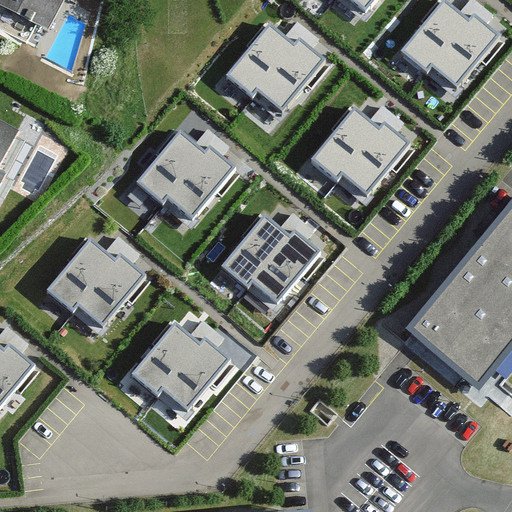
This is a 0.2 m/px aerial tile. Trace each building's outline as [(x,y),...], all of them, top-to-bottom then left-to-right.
[(0,0),(0,8),(46,32),(63,0),(0,0)] [(333,0),(335,2),(337,0),(345,0),(366,16),(380,0),(333,0)] [(469,17),(447,0),(440,0),(396,56),(427,85),(429,82),(455,103),(506,40),(473,12),(469,17)] [(271,20),(221,79),(253,103),(257,98),(284,120),(330,63),(298,36),(293,41),(271,20)] [(355,104),(305,163),(336,192),(340,189),(364,207),(416,148),(384,120),(376,125),(355,104)] [(0,121),(0,184),(6,174),(0,170),(0,161),(17,131),(0,121)] [(204,155),(181,135),(137,187),(161,209),(168,203),(192,223),(236,172),(210,151),(204,155)] [(511,197),(399,333),(470,391),(511,340),(511,197)] [(289,240),(265,219),(222,272),(249,293),(254,289),(277,309),(320,256),(294,234),(289,240)] [(91,243),(47,294),(73,317),(77,312),(104,330),(146,280),(119,258),(116,263),(91,243)] [(176,327),(133,377),(157,399),(163,395),(188,414),(231,364),(204,341),(198,346),(176,327)] [(0,348),(0,409),(35,369),(9,348),(5,352),(0,348)]
